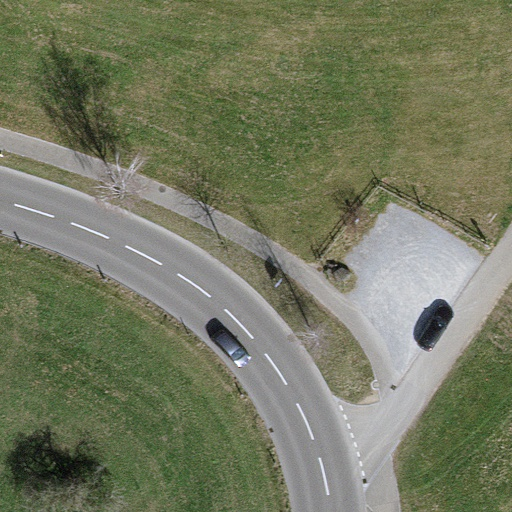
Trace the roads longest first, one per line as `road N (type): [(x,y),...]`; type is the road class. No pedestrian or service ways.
road 1 (secondary): [(331,511),(316,437),(249,331),(187,282),(106,235),(0,201)]
road 2 (track): [(426,380),(511,252)]
road 3 (track): [(327,473),(375,439),(426,380)]
